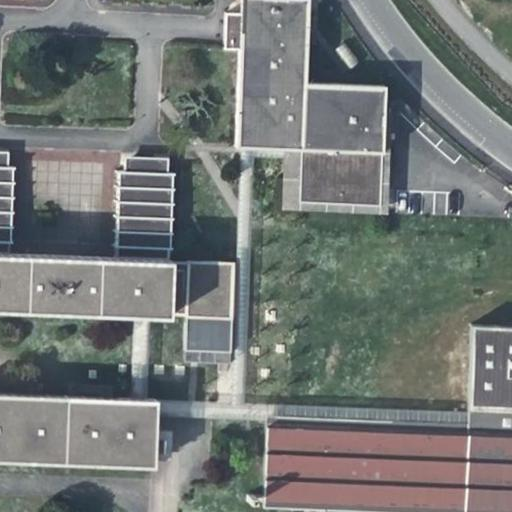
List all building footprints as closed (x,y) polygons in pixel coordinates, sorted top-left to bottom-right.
[(305,0),(238,0),(238,15),(226,15),(224,49),(235,50),(233,146),(282,149),(278,212),(300,213),(378,215),(383,84),(301,80),(305,0)] [(0,251),(10,251),(12,165),(6,164),(6,151),(0,151),(0,251)] [(115,170),(113,256),(169,259),(172,172),(166,171),(165,159),(124,157),(123,169),(115,170)] [(0,309),(130,315),(141,315),(149,315),(167,316),(184,316),(183,355),(221,355),(222,318),(229,318),(231,261),(169,259),(113,256),(61,253),(10,251),(0,251),(0,309)] [(511,325),(470,324),(470,410),(511,411),(511,325)] [(0,461),(153,467),(154,398),(127,397),(0,392),(0,461)] [(263,426),(260,508),(294,509),(389,511),(511,511),(511,436),(469,435),(424,433),(263,426)]
